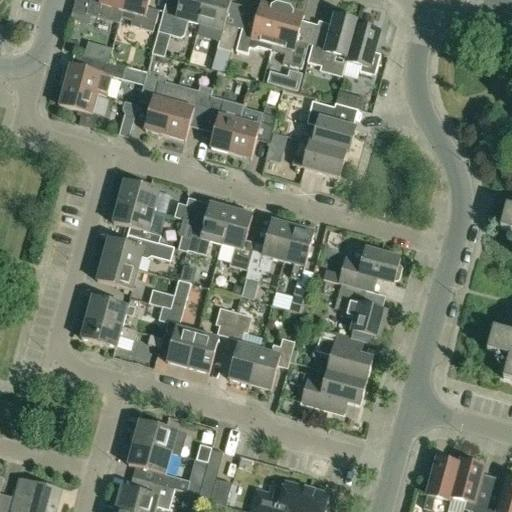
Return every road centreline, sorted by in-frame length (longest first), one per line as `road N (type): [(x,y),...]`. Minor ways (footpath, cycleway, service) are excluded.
road 1 (residential): [(452,250),(98,158)]
road 2 (residential): [(392,468),(267,435),(241,412),(121,380)]
road 3 (residential): [(121,380),(52,362),(103,173),(98,158)]
road 4 (unclassified): [(452,250),(461,191),(418,96),(429,0)]
road 5 (unclassified): [(411,410),(452,250)]
road 6 (residential): [(98,158),(20,130),(25,68)]
